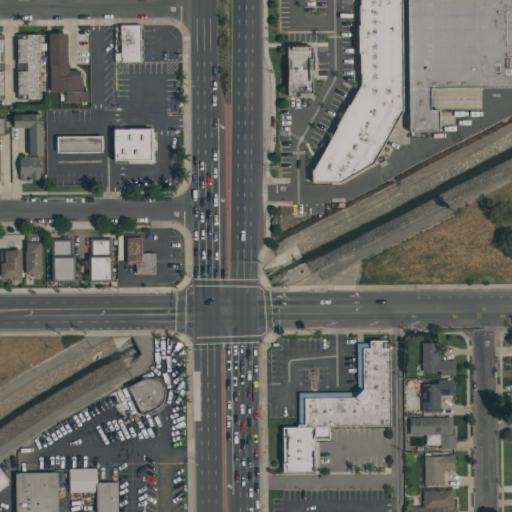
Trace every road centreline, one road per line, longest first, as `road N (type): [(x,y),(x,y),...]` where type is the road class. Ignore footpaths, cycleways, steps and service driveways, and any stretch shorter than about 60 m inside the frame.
road 1 (primary): [(242,314),(240,0)]
road 2 (tertiary): [(242,314),(511,308)]
road 3 (residential): [(0,212),(210,209)]
road 4 (residential): [(206,12),(0,13)]
road 5 (residential): [(482,309),(485,511)]
road 6 (primary): [(210,315),(209,511)]
road 7 (tertiary): [(24,316),(210,315)]
road 8 (primary): [(244,495),(242,314)]
